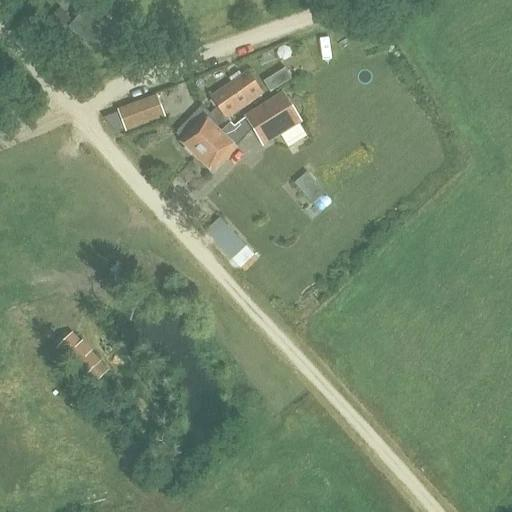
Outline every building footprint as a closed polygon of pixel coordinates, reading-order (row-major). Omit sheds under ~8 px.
[(93,6),(71,27),(97,55),(115,38),(103,25),(107,21),(93,6)] [(60,8),(49,19),(60,31),(71,20),(60,8)] [(309,37),(279,49),(291,79),(313,70),(307,55),(315,52),(309,37)] [(185,142),(183,144),(197,158),(232,123),(227,118),(263,94),(249,73),(212,98),(218,108),(211,115),(185,142)] [(118,110),(119,114),(124,129),(126,133),(166,118),(157,95),(118,110)] [(283,95),(247,117),(247,118),(252,126),(256,133),(264,145),(281,135),(287,131),(301,123),(283,95)] [(232,123),(197,158),(212,172),(235,148),(246,137),(243,135),(252,126),(247,118),(247,117),(235,126),(232,123)] [(302,192),(315,181),(307,171),(293,182),(302,192)] [(232,232),(219,245),(232,259),(246,246),(232,232)] [(73,332),(56,350),(94,386),(111,369),(73,332)]
